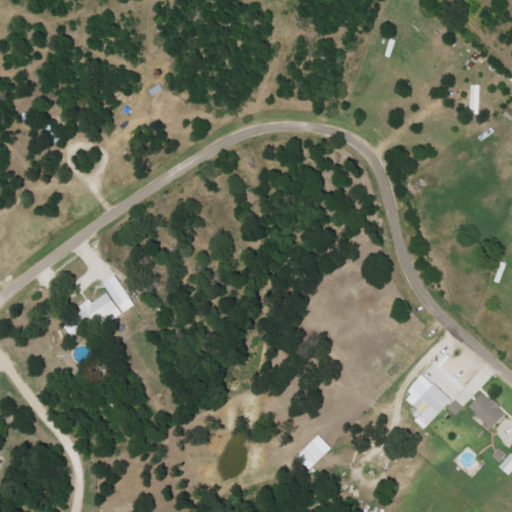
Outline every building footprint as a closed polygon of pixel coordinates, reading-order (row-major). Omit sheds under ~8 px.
[(481,85),(473,84),(472,113),(480,113),(481,85)] [(136,306),(118,275),(105,283),(110,292),(93,303),(91,300),(80,306),(83,311),(76,315),(85,331),(101,321),(103,325),(136,306)] [(65,326),(72,337),(82,330),(74,319),(65,326)] [(453,400),(426,375),(406,396),(418,408),(412,414),(427,429),(453,400)] [(509,414),(487,391),(471,406),(493,429),(509,414)] [(334,448),(321,435),(298,456),(311,470),(334,448)]
